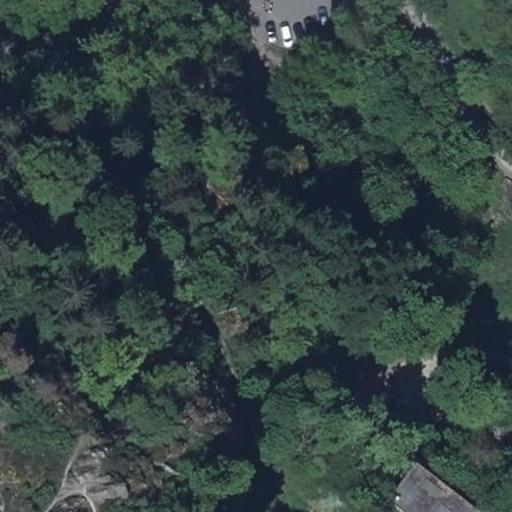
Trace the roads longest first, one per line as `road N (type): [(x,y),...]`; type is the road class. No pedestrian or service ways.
road 1 (track): [(511,452),(381,375),(511,354)]
road 2 (track): [(511,170),(445,88),(414,0)]
